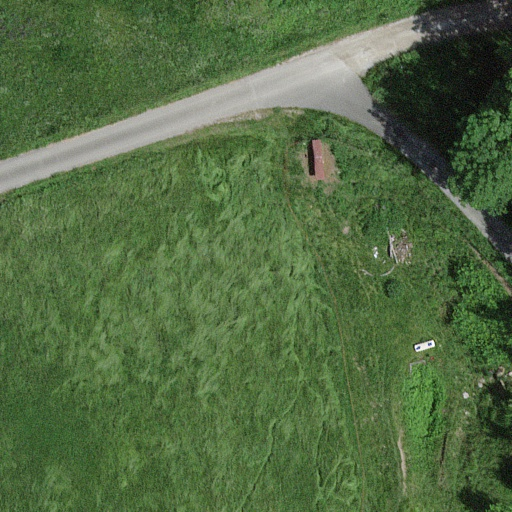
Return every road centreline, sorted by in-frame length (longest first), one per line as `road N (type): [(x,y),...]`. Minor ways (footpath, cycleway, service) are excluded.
road 1 (unclassified): [(0,177),(233,97),(282,88),(324,92),(368,109),(430,160),(511,258)]
road 2 (track): [(511,11),(386,45),(318,75),(307,90)]
